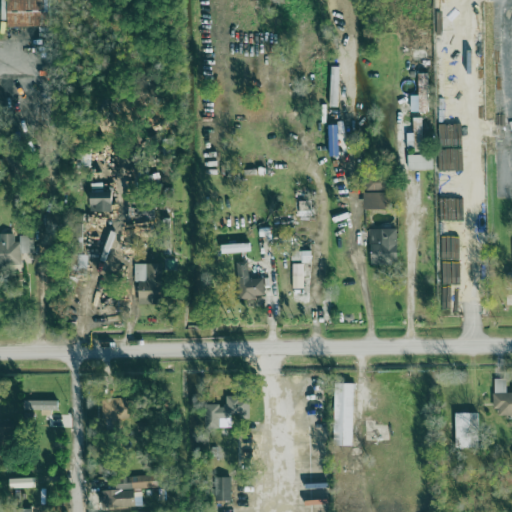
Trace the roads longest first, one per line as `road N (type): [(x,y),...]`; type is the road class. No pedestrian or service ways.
road 1 (tertiary): [(0,352),(511,344)]
road 2 (residential): [(76,511),(75,351)]
